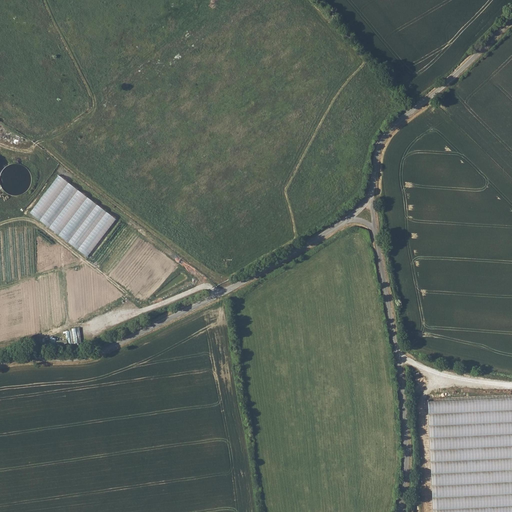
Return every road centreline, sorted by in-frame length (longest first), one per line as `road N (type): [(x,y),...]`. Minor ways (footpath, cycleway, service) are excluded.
road 1 (unclassified): [(0,361),(103,351),(259,272),(347,219),(371,195)]
road 2 (unclassified): [(398,511),(406,430),(371,195)]
road 3 (unclassified): [(371,195),(375,158),(391,127),(511,20)]
road 4 (track): [(396,352),(411,359),(419,475),(412,511)]
